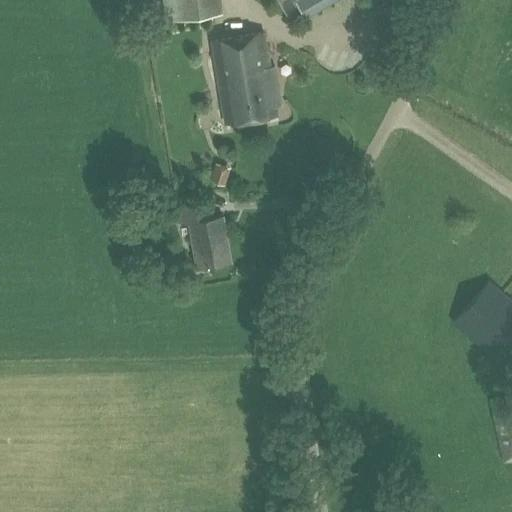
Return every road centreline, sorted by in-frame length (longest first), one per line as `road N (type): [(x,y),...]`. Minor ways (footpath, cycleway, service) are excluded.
road 1 (unclassified): [(324,511),(307,302),(323,254),(397,116),(438,0)]
road 2 (unknown): [(397,116),(511,196)]
